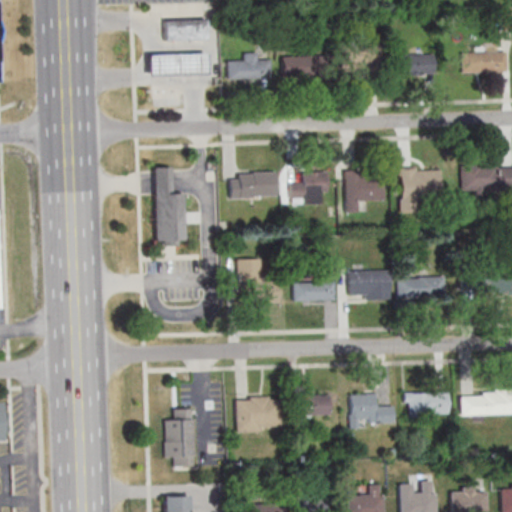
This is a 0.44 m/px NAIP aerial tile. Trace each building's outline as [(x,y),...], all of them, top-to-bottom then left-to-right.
[(203,39),(203,20),(160,21),(161,40),(203,39)] [(341,67),(376,67),(376,43),(341,43),(341,67)] [(504,71),(504,51),(459,51),(459,71),(504,71)] [(224,61),(241,60),(241,53),(254,52),(255,60),(268,59),(268,78),(225,79),(224,61)] [(203,74),(202,53),(150,54),(144,55),(144,76),(151,76),(203,74)] [(431,54),(393,54),(393,74),(431,74),(431,54)] [(279,56),(310,55),(311,76),(279,77),(279,56)] [(511,165),(458,165),(458,191),(511,190),(511,165)] [(183,240),(182,193),(170,193),(170,167),(152,167),(153,244),(176,244),(176,240),(183,240)] [(398,210),(415,210),(415,197),(439,197),(439,168),(398,168),(398,210)] [(288,182),(288,203),(323,203),(323,172),(300,172),(300,182),(288,182)] [(343,199),(381,199),(381,172),(343,172),(343,199)] [(228,196),(273,196),(273,173),(228,173),(228,196)] [(236,303),(278,303),(278,281),(263,281),(263,258),(236,258),(236,303)] [(456,271),(480,270),(480,265),(503,264),(503,269),(511,268),(511,295),(503,295),(503,293),(479,293),(479,289),(457,290),(456,271)] [(346,270),(386,269),(387,298),(362,299),(362,294),(346,295),(346,270)] [(394,278),(441,276),(442,295),(395,296),(394,278)] [(290,283),(332,281),(333,300),(291,301),(290,283)] [(457,397),(479,396),(479,393),(491,392),(491,389),(511,388),(511,413),(457,415),(457,397)] [(447,413),(447,391),(403,391),(403,413),(447,413)] [(348,393),(348,428),(357,428),(357,422),(392,422),(392,405),(373,405),(373,393),(348,393)] [(294,404),(294,420),(310,420),(310,414),(328,414),(328,394),(301,394),(301,404),(294,404)] [(278,430),(278,397),(234,397),(234,430),(278,430)] [(190,408),(172,408),(172,419),(162,419),(162,457),(172,456),(172,466),(191,466),(190,408)] [(434,511),(434,480),(417,480),(418,491),(409,491),(409,482),(397,482),(397,511),(434,511)] [(381,511),(381,484),(365,484),(365,493),(346,494),(346,511),(381,511)] [(511,511),(511,484),(499,484),(498,511),(511,511)] [(448,487),(448,511),(484,511),(485,487),(448,487)] [(328,511),(329,495),(296,495),(295,511),(328,511)] [(188,511),(188,496),(161,496),(160,511),(188,511)] [(241,511),(279,511),(280,500),(242,500),(241,511)]
